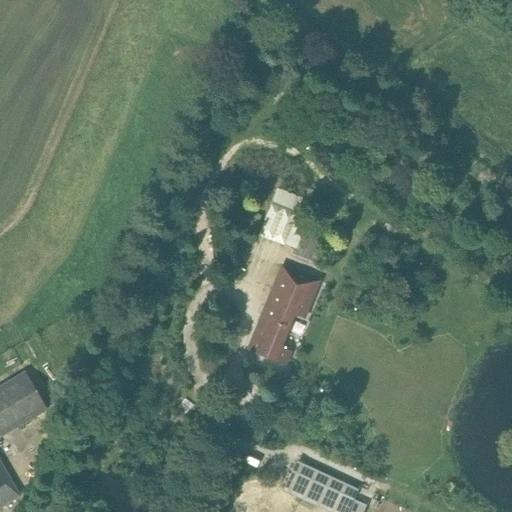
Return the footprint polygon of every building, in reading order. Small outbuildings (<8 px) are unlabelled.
[(277,189),(263,237),(299,248),(313,199),(277,189)] [(247,250),(238,247),(231,265),(240,268),(247,250)] [(319,281),(301,274),(283,266),(249,349),(276,360),(294,314),(304,318),(319,281)] [(0,431),(2,435),(48,409),(27,371),(0,386),(0,431)] [(0,486),(11,480),(0,460),(0,486)] [(355,499),(310,479),(311,476),(298,471),(287,493),(300,499),(301,496),(320,505),(335,511),(348,511),(351,507),(355,499)] [(351,507),(348,511),(383,511),(388,503),(359,490),(355,499),(351,507)]
